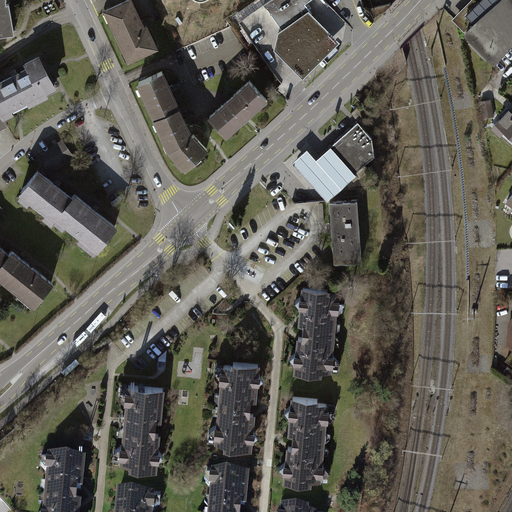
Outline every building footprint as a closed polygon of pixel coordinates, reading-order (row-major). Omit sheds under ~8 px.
[(7,0),(0,0),(0,35),(15,33),(9,2),(8,3),(7,0)] [(128,58),(129,59),(156,46),(146,26),(143,27),(130,0),(127,0),(106,10),(124,50),(122,51),(126,59),(128,58)] [(268,0),(263,3),(283,32),(311,12),(305,4),(311,0),(268,0)] [(511,0),(477,0),(456,22),(494,58),(511,39),(511,0)] [(303,78),(340,41),(308,10),(278,32),(273,49),(303,78)] [(15,74),(0,81),(0,112),(0,113),(1,113),(54,86),(39,56),(25,63),(27,68),(15,74)] [(163,71),(139,82),(170,151),(186,170),(207,150),(193,135),(190,128),(172,89),(163,71)] [(250,80),(209,116),(226,134),(266,99),(250,80)] [(480,100),(484,121),(495,119),(491,98),(480,100)] [(492,127),(511,142),(511,114),(506,110),(492,127)] [(355,173),(374,156),(372,137),(358,122),(329,147),(353,174),(355,173)] [(40,156),(50,171),(73,156),(63,140),(40,156)] [(355,173),(353,174),(329,147),(316,158),(307,148),(292,161),(327,201),(356,175),(355,173)] [(38,171),(20,192),(56,222),(59,218),(96,248),(115,226),(95,209),(77,195),(72,200),(56,186),(38,171)] [(357,199),(329,201),(334,262),(362,260),(357,199)] [(0,277),(33,304),(51,282),(31,265),(14,251),(9,256),(0,248),(0,277)] [(307,288),(306,330),(344,331),(346,289),(307,288)] [(306,330),(304,372),(342,374),(344,331),(306,330)] [(228,363),(226,405),(264,406),(266,364),(228,363)] [(131,387),(129,429),(167,431),(169,388),(131,387)] [(296,394),(294,436),(332,438),(334,396),(296,394)] [(226,405),(224,447),(263,448),(264,406),(226,405)] [(129,429),(127,471),(165,473),(167,431),(129,429)] [(294,436),(292,479),(331,480),(332,438),(294,436)] [(54,458),(52,500),(90,501),(92,459),(54,458)] [(216,468),(215,510),(253,511),(255,470),(216,468)] [(114,494),(112,511),(150,511),(151,497),(114,494)] [(52,500),(51,511),(89,511),(90,501),(52,500)]
